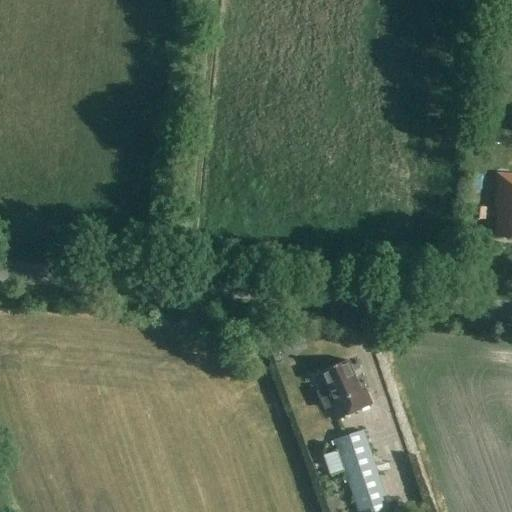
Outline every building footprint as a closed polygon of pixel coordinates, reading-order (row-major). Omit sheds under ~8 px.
[(511,175),(496,174),(493,208),(496,208),(494,237),(511,238),(511,175)] [(471,177),(470,190),(481,190),(481,177),(471,177)] [(473,208),(473,220),(485,220),(486,209),(473,208)] [(248,355),(251,364),(257,362),(254,353),(248,355)] [(324,410),(332,407),(338,421),(372,405),(365,390),(361,392),(348,361),(322,373),(328,387),(316,393),(324,410)] [(334,441),(358,511),(390,511),(363,432),(334,441)]
